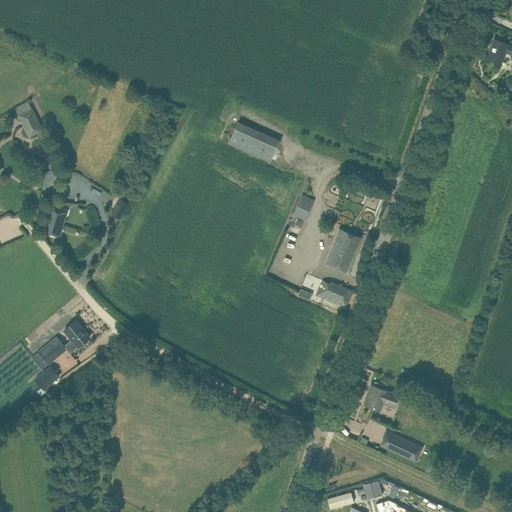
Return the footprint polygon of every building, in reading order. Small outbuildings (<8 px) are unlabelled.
[(508,44),(503,42),(494,39),(487,58),(501,63),(505,52),(511,54),(511,45),(507,44),(508,44)] [(32,109),(19,116),(24,127),(38,121),(32,109)] [(230,145),(273,161),(283,137),(239,121),(230,145)] [(302,195),(294,214),(305,219),(314,200),(302,195)] [(45,203),(44,211),(47,211),(46,217),(57,219),(59,198),(48,197),(47,203),(45,203)] [(126,208),(127,205),(128,203),(119,198),(118,200),(116,203),(126,208)] [(340,229),(326,262),(346,271),(360,237),(340,229)] [(322,280),(316,295),(345,308),(353,290),(331,281),(330,283),(322,280)] [(301,288),(300,295),(312,298),(313,291),(301,288)] [(89,337),(76,320),(64,330),(72,339),(64,345),(57,336),(32,357),(42,369),(66,349),(70,353),(89,337)] [(35,379),(39,384),(43,389),(59,376),(51,366),(35,379)] [(387,390),(372,385),(369,392),(371,392),(366,404),(380,409),(383,401),(395,406),(399,395),(387,391),(387,390)] [(383,437),(380,444),(416,462),(423,447),(399,435),(397,434),(394,442),(383,437)] [(378,482),(364,486),(368,500),(382,496),(378,482)] [(81,491),(71,497),(76,502),(84,497),(81,491)] [(389,499),(376,503),(378,511),(411,511),(412,511),(397,504),(398,503),(389,499)]
